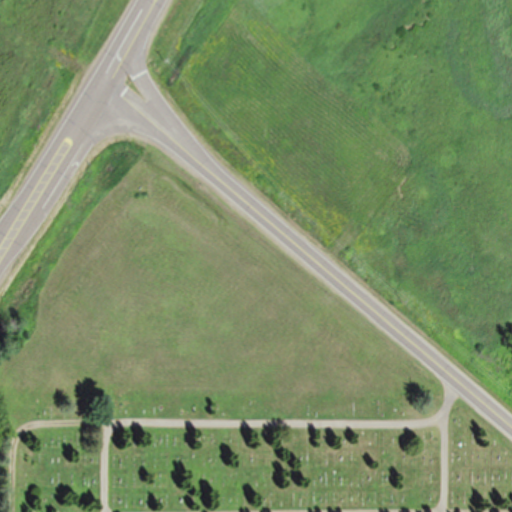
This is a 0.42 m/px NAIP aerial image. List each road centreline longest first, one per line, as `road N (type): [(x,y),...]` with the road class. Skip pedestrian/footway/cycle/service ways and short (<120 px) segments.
road 1 (secondary): [(511,430),(193,156)]
road 2 (secondary): [(0,244),(105,88)]
road 3 (secondary): [(193,156),(141,74),(142,20)]
